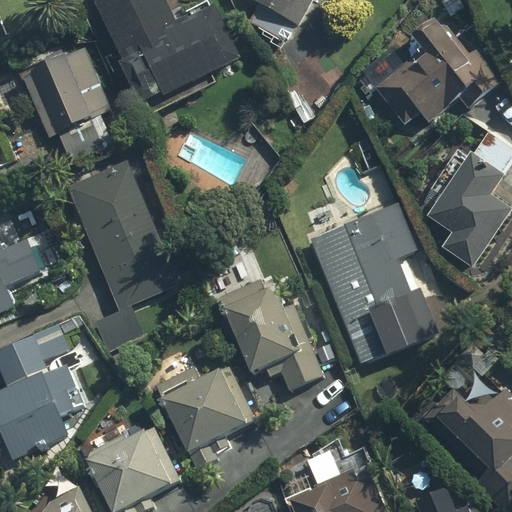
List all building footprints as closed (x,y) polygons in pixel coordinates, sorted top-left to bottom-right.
[(105,0),(101,2),(149,108),(251,62),(226,6),(184,24),(172,0),(105,0)] [(259,0),(311,27),(325,0),(259,0)] [(447,23),(426,39),(434,50),(383,91),(417,135),(464,99),(473,110),(509,83),(483,50),(474,57),(447,23)] [(97,50),(33,76),(57,135),(121,110),(97,50)] [(511,220),(511,206),(498,198),(511,175),(511,174),(478,154),(438,218),(461,232),(450,248),(482,268),(511,220)] [(138,163),(77,188),(127,311),(189,286),(138,163)] [(388,213),(317,240),(366,365),(436,338),(388,213)] [(0,319),(29,308),(20,284),(52,271),(41,241),(17,251),(13,241),(0,246),(0,319)] [(234,309),(260,373),(285,363),(296,390),(333,375),(305,306),(296,310),(287,287),(234,309)] [(78,349),(69,327),(0,353),(0,356),(14,392),(0,397),(0,431),(1,433),(10,430),(22,461),(82,438),(51,360),(78,349)] [(264,421),(237,367),(175,397),(201,451),(264,421)] [(461,389),(436,417),(497,472),(482,489),(507,511),(511,511),(511,394),(511,393),(490,415),(461,389)] [(125,511),(187,481),(161,429),(97,461),(122,511),(125,511)] [(399,511),(383,474),(370,479),(365,468),(301,494),(308,511),(399,511)] [(41,511),(100,511),(87,487),(41,511)] [(498,511),(494,503),(474,511),(465,511),(456,491),(427,504),(430,511),(498,511)]
